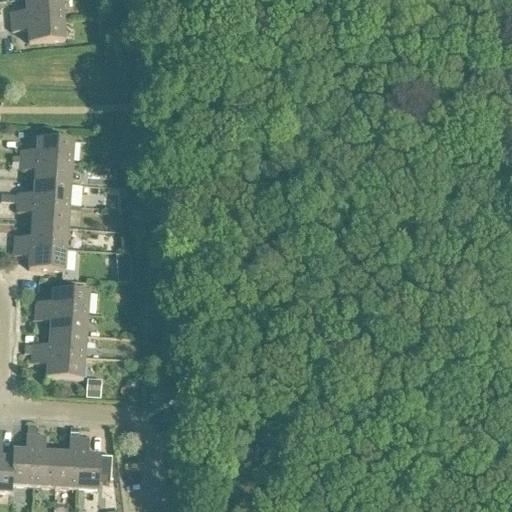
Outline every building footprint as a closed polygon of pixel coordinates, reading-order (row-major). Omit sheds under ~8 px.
[(61,2),(25,5),(26,17),(10,18),(11,27),(62,24),(61,2)] [(62,24),(11,27),(12,37),(27,36),(28,48),(64,46),(62,24)] [(20,165),(71,169),(73,147),(37,144),(36,156),(20,155),(20,165)] [(71,169),(20,165),(19,175),(35,176),(34,188),(70,190),(71,169)] [(101,176),(100,189),(113,189),(113,177),(101,176)] [(17,201),(17,208),(68,212),(70,190),(34,188),(33,200),(18,199),(17,201)] [(0,199),(0,207),(17,208),(17,201),(0,199)] [(101,199),(100,213),(117,214),(118,200),(101,199)] [(68,212),(17,208),(16,218),(32,219),(31,231),(67,233),(68,212)] [(67,233),(31,231),(30,243),(15,242),(14,251),(65,255),(67,233)] [(65,255),(14,251),(13,261),(29,262),(28,275),(64,277),(65,255)] [(114,260),(116,288),(130,287),(129,259),(114,260)] [(35,316),(86,320),(88,298),(52,295),(51,308),(36,307),(35,316)] [(86,320),(35,316),(34,326),(50,327),(49,339),(85,342),(86,320)] [(85,342),(49,339),(48,351),(33,350),(32,360),(83,363),(85,342)] [(83,363),(32,360),(31,369),(47,370),(46,383),(82,385),(83,363)] [(86,384),(85,402),(100,403),(101,385),(86,384)] [(12,455),(12,463),(11,491),(32,492),(36,441),(26,440),(25,456),(12,455)] [(45,442),(36,441),(32,492),(54,494),(56,458),(44,457),(45,442)] [(68,458),(56,458),(54,494),(75,495),(79,444),(69,443),(68,458)] [(110,486),(111,461),(87,460),(88,444),(79,444),(75,495),(97,497),(98,485),(110,486)] [(0,446),(0,498),(11,499),(11,491),(12,463),(1,462),(2,447),(0,446)]
